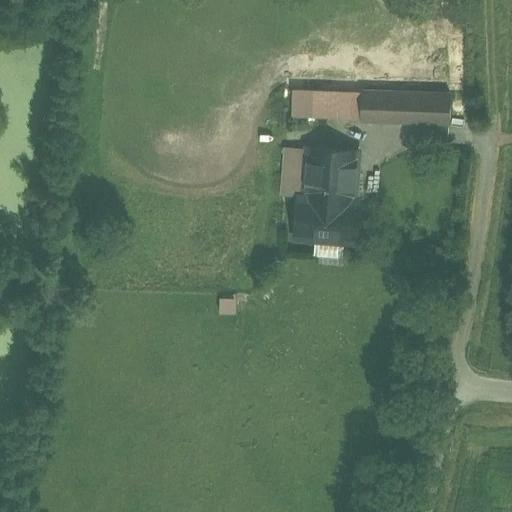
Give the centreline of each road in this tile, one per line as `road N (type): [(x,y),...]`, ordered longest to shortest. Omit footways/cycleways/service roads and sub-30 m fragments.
road 1 (track): [(455,389),(480,237),(487,0)]
road 2 (unclassified): [(511,396),(455,389),(430,511)]
